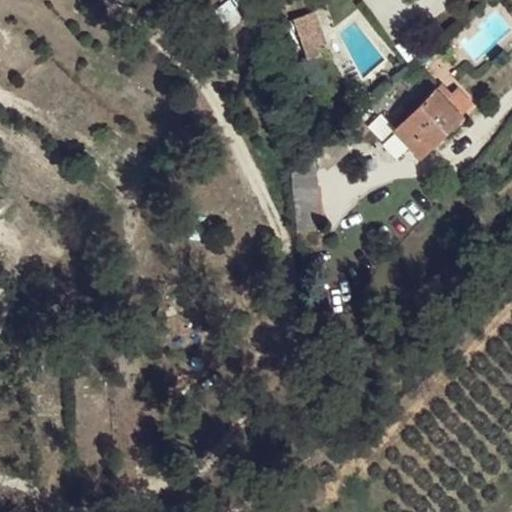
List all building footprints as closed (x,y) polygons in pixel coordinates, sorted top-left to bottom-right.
[(313,9),(292,14),(302,54),(313,52),(311,45),(322,42),(313,9)] [(441,83),(437,88),(463,114),(473,104),(459,90),(452,94),(441,83)] [(463,114),(437,88),(395,129),(420,155),(450,126),(454,129),(466,117),(463,114)] [(370,105),(377,112),(391,100),(385,92),(370,105)] [(292,172),(297,230),(323,227),(315,155),(292,172)]
